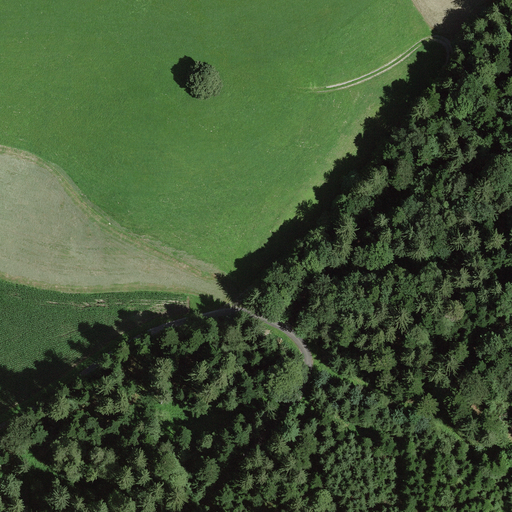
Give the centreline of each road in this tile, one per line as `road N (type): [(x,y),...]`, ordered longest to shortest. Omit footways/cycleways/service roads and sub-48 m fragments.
road 1 (track): [(0,428),(139,338),(230,317),(284,326)]
road 2 (track): [(284,326),(428,239),(511,151)]
road 3 (track): [(191,511),(298,401),(306,360),(302,341),(284,326)]
